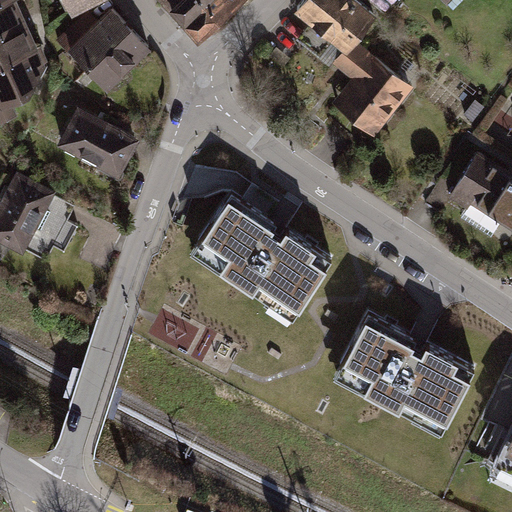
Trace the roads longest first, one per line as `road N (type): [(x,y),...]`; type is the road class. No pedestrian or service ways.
road 1 (residential): [(57,496),(203,73)]
road 2 (residential): [(203,73),(272,141),(511,305)]
